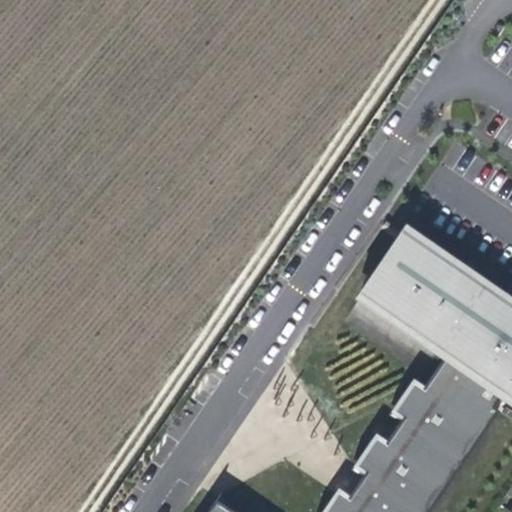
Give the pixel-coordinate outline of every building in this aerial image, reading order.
[(503,401),(511,388),(511,328),(508,326),(505,331),(502,328),(503,326),(505,322),(505,317),(503,312),(500,308),(397,239),(356,299),(438,355),(416,388),(393,422),(378,444),(355,477),(340,499),(331,511),(221,511),(206,501),(198,511),(427,511),(494,414),(490,412),(499,399),(503,401)] [(511,317),(503,312),(505,317),(505,322),(503,326),(502,328),(505,331),(508,326),(511,328),(511,317)] [(393,422),(416,388),(406,381),(383,415),(393,422)] [(355,477),(378,444),(368,437),(354,458),(345,470),(355,477)] [(331,511),(340,499),(329,492),(315,511),(331,511)]
